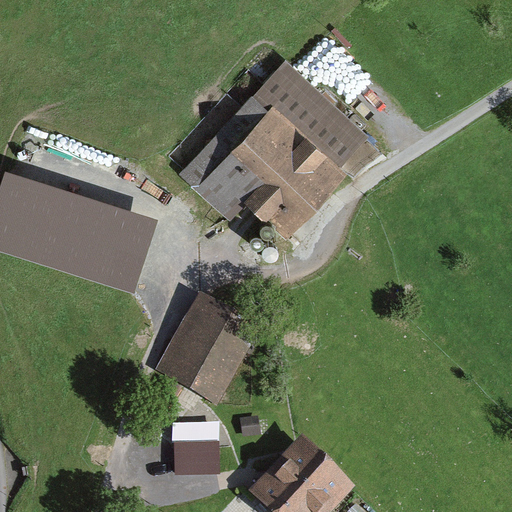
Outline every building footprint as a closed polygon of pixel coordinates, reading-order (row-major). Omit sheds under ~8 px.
[(369,138),(292,61),(183,168),(231,216),(251,197),(289,235),(350,174),(341,165),(369,138)] [(158,214),(5,166),(0,180),(0,249),(134,291),(158,214)] [(261,330),(202,296),(160,370),(219,404),(261,330)] [(221,482),(220,430),(174,431),(175,484),(221,482)] [(337,511),(357,493),(307,442),(255,494),(272,511),(337,511)]
